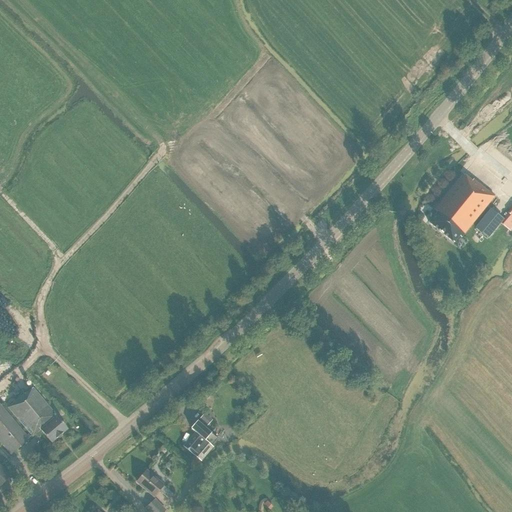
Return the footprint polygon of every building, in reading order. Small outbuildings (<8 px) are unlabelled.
[(503,156),(498,164),(506,169),(511,162),(503,156)] [(472,181),(463,174),(456,183),(434,210),(437,212),(428,223),(438,230),(437,230),(443,235),(452,242),(453,242),(454,243),(459,236),(461,238),(494,197),(492,195),(494,194),(492,192),(490,194),(473,179),(472,181)] [(508,214),(504,220),(491,209),(475,228),(488,239),(501,223),(509,230),(511,226),(511,207),(507,213),(508,214)] [(68,429),(33,388),(25,394),(8,408),(29,434),(27,436),(0,404),(0,442),(11,455),(29,439),(28,438),(31,436),(32,437),(40,430),(51,443),(68,429)] [(207,426),(212,420),(204,413),(199,419),(207,426)] [(195,433),(183,447),(192,454),(193,454),(201,461),(205,456),(219,440),(215,438),(213,435),(198,422),(191,429),(195,433)] [(0,486),(11,476),(0,465),(0,486)] [(173,494),(146,471),(137,482),(154,497),(159,491),(169,499),(173,494)] [(164,511),(166,510),(155,499),(146,508),(149,511),(164,511)] [(273,507),(267,501),(264,504),(270,510),(273,507)]
